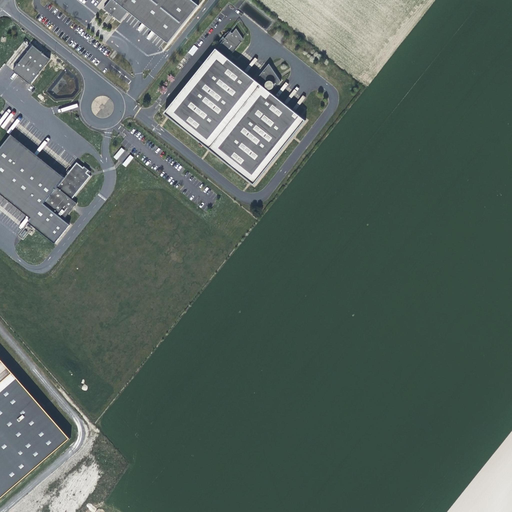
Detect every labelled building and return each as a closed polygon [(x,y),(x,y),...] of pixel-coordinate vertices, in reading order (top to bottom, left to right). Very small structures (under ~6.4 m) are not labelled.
[(185,0),(110,0),(104,8),(110,14),(111,13),(113,14),(112,15),(113,16),(120,22),(128,12),(130,9),(167,38),(165,41),(167,43),(198,5),(195,3),(193,5),(185,0)] [(167,38),(130,9),(128,12),(165,41),(167,38)] [(254,185),(307,121),(264,86),(270,79),(279,86),(282,82),(270,64),(256,81),(227,57),(230,54),(231,55),(241,42),(243,39),(236,28),(232,33),(230,31),(224,38),(223,37),(221,39),(224,41),(217,50),(216,49),(165,113),(254,185)] [(50,59),(33,45),(13,70),(30,84),(50,59)] [(188,52),(192,56),(198,48),(194,45),(188,52)] [(109,68),(104,64),(100,69),(105,73),(109,68)] [(270,81),(269,82),(268,82),(267,83),(267,85),(267,86),(267,87),(267,88),(268,89),(270,90),(272,90),(273,90),(274,89),(275,88),(276,87),(276,85),(275,83),(274,82),(272,81),(271,81),(270,81)] [(11,136),(0,148),(0,191),(32,218),(28,222),(55,243),(69,225),(67,224),(68,223),(64,220),(77,203),(72,199),(91,176),(89,174),(91,172),(89,170),(84,166),(83,168),(77,162),(64,179),(11,136)] [(125,150),(122,148),(114,157),(117,160),(125,150)] [(133,158),(131,155),(123,164),(126,167),(133,158)] [(0,498),(70,437),(0,357),(0,498)]
